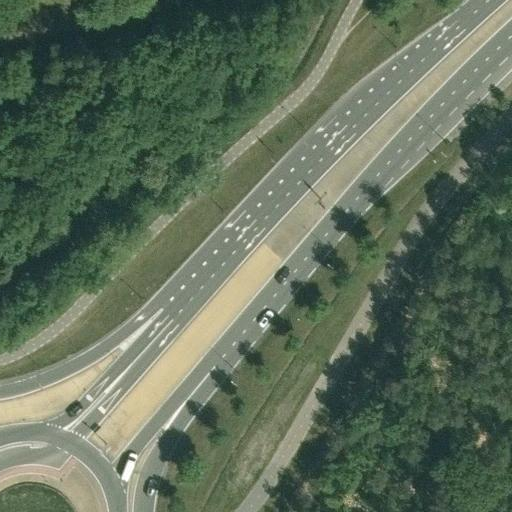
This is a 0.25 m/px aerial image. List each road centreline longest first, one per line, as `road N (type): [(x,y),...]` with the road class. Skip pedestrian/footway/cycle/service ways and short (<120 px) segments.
road 1 (primary): [(215,366),(511,39)]
road 2 (primary): [(490,0),(186,293)]
road 3 (primary): [(186,293),(71,370),(0,394)]
road 4 (primary): [(186,293),(87,402),(43,434)]
road 5 (primary): [(186,293),(172,332),(70,444)]
road 6 (primary): [(143,511),(151,468),(213,383),(215,366)]
road 7 (primary): [(112,488),(195,375),(215,366)]
